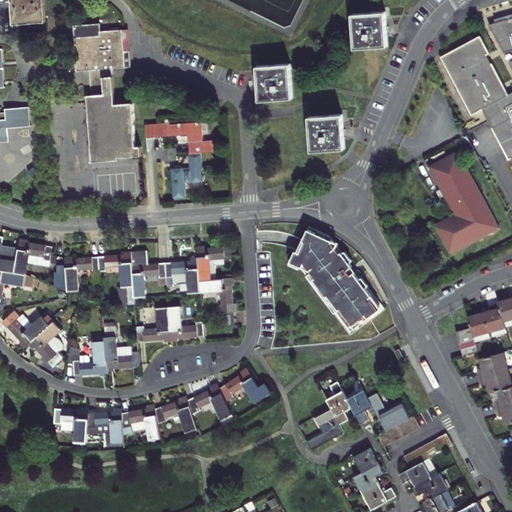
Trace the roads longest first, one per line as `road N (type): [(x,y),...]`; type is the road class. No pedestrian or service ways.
road 1 (residential): [(0,213),(45,225),(245,213)]
road 2 (residential): [(343,204),(419,46),(459,0)]
road 3 (residential): [(145,60),(240,100),(251,212)]
road 4 (residential): [(0,345),(62,385),(100,394),(143,390)]
road 5 (residential): [(242,353),(252,321),(245,213)]
road 6 (residential): [(343,204),(413,320)]
road 7 (residential): [(143,390),(164,353),(242,353)]
